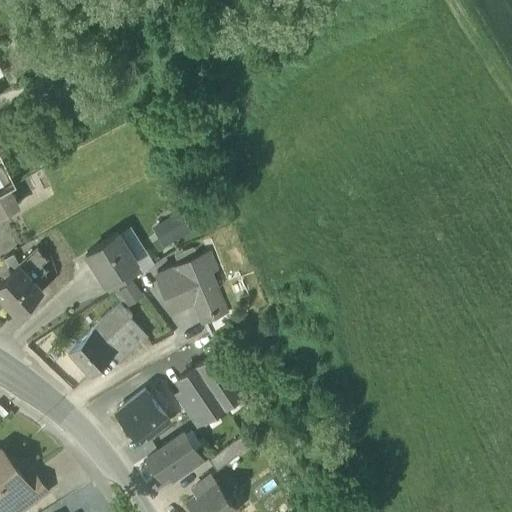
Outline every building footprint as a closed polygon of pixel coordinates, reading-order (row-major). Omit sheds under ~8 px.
[(0,192),(6,189),(15,185),(0,156),(0,192)] [(0,215),(16,207),(6,189),(0,192),(0,215)] [(182,216),(152,229),(160,246),(190,233),(182,216)] [(117,235),(87,254),(106,283),(136,263),(117,235)] [(36,248),(18,265),(34,283),(47,271),(41,264),(46,260),(36,248)] [(209,253),(186,261),(157,273),(167,301),(173,298),(176,306),(194,299),(204,320),(225,309),(209,270),(215,268),(209,253)] [(12,254),(3,259),(10,272),(18,265),(12,254)] [(136,263),(106,283),(112,293),(143,273),(136,263)] [(34,283),(18,265),(10,272),(0,280),(0,296),(15,314),(41,291),(34,283)] [(128,306),(144,297),(134,280),(118,289),(128,306)] [(117,308),(91,331),(102,343),(128,320),(117,308)] [(225,309),(204,320),(211,334),(230,322),(225,310),(226,310),(225,309)] [(128,320),(102,343),(105,348),(116,338),(129,352),(146,338),(128,320)] [(102,343),(91,331),(68,352),(89,377),(112,356),(105,348),(102,343)] [(116,338),(105,348),(112,356),(113,357),(118,361),(129,352),(116,338)] [(221,364),(214,355),(196,367),(223,406),(241,394),(221,364)] [(231,358),(221,364),(241,394),(251,387),(231,358)] [(223,406),(196,367),(178,379),(185,389),(205,419),(223,406)] [(205,419),(185,389),(175,396),(195,426),(205,419)] [(163,416),(145,391),(117,412),(136,437),(147,429),(156,421),(163,416)] [(156,421),(147,429),(151,435),(161,427),(156,421)] [(183,434),(147,459),(161,478),(167,474),(197,453),(183,434)] [(245,434),(232,444),(240,454),(253,444),(245,434)] [(227,447),(208,462),(216,472),(235,457),(227,447)] [(25,483),(0,451),(0,503),(7,499),(6,498),(25,483)] [(197,453),(167,474),(174,484),(203,463),(197,453)] [(232,511),(236,509),(211,475),(195,487),(199,493),(186,503),(193,511),(232,511)] [(25,483),(6,498),(7,499),(16,511),(22,511),(46,494),(33,478),(25,483)]
